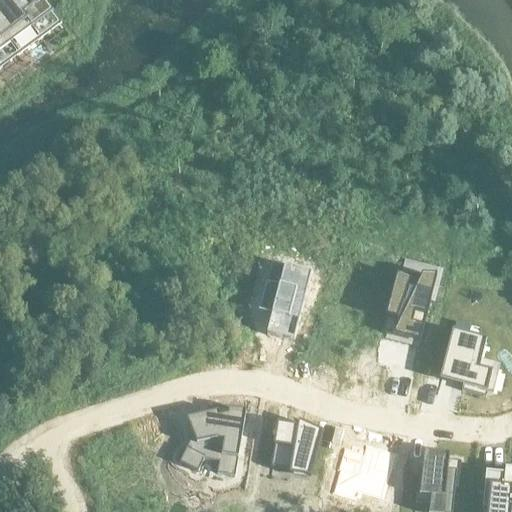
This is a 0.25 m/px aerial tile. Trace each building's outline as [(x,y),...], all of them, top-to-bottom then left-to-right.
[(10,0),(0,0),(0,28),(20,55),(40,40),(10,0)] [(10,0),(40,40),(60,25),(61,25),(42,0),(10,0)] [(0,69),(20,55),(0,28),(0,69)] [(355,339),(375,264),(340,255),(318,339),(332,342),(334,332),(341,334),(341,336),(355,339)] [(272,264),(261,307),(274,310),(267,336),(281,340),(285,327),(296,330),(299,316),(301,317),(303,310),(301,310),(310,274),(272,264)] [(396,276),(381,334),(408,341),(411,328),(423,331),(431,302),(430,302),(434,286),(412,281),(413,277),(396,276)] [(452,335),(442,377),(464,383),(461,393),(486,399),(494,365),(480,361),(485,344),(452,335)] [(193,439),(180,467),(197,475),(204,461),(220,464),(218,476),(235,479),(246,413),(229,411),(228,417),(220,419),(219,414),(203,417),(207,436),(193,439)] [(278,428),(271,470),(273,470),(273,467),(292,470),(291,474),(310,477),(311,473),(322,435),(304,427),(304,432),(278,428)] [(339,472),(333,495),(355,501),(357,493),(382,501),(390,474),(389,473),(394,455),(365,447),(363,456),(344,450),(338,472),(339,472)] [(419,472),(416,505),(430,507),(429,511),(453,511),(455,491),(458,491),(461,464),(436,461),(435,473),(419,472)] [(504,477),(485,475),(482,511),(487,511),(511,511),(511,471),(505,471),(504,477)]
